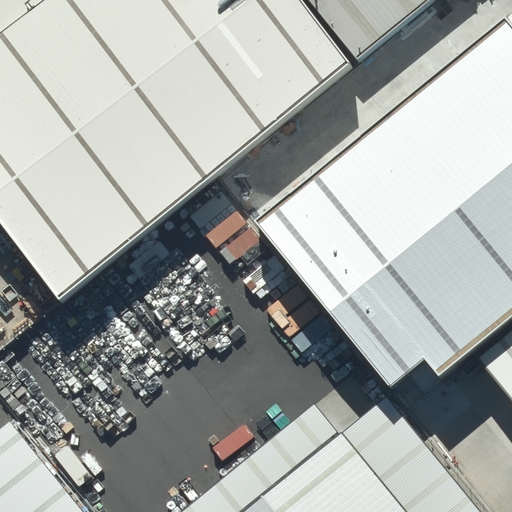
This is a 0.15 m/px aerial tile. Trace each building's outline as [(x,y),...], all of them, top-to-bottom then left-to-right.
[(0,0),(0,224),(64,307),(359,80),(296,0),(0,0)] [(298,0),(353,71),(446,0),(298,0)] [(511,316),(511,23),(506,17),(256,221),(390,387),(425,359),(439,375),(511,316)] [(511,347),(479,374),(511,414),(511,347)] [(479,511),(386,398),(339,435),(314,404),(182,511),(479,511)] [(0,429),(0,511),(83,511),(9,422),(0,429)]
